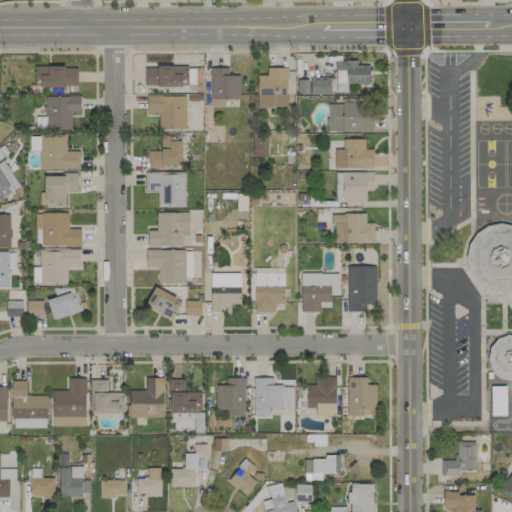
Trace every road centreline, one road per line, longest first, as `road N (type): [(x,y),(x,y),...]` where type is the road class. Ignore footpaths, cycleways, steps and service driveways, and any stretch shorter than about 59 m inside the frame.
road 1 (tertiary): [(406,26),(407,511)]
road 2 (secondary): [(77,29),(511,25)]
road 3 (residential): [(408,343),(0,350)]
road 4 (residential): [(110,29),(115,344)]
